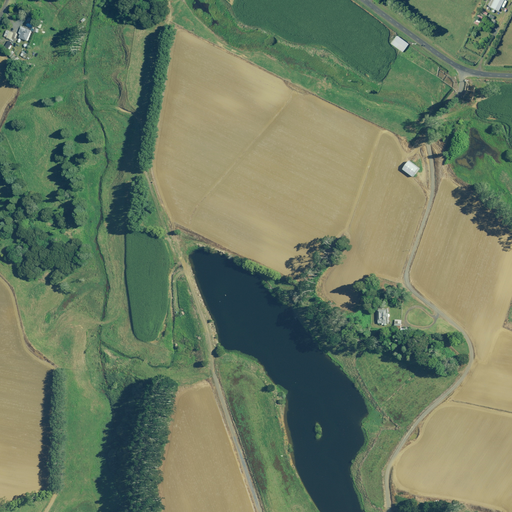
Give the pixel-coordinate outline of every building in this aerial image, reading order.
[(503,0),(490,0),(488,6),(498,11),(503,0)] [(27,29),(23,27),(20,33),(22,34),(21,38),(28,41),(32,30),(28,28),(27,29)] [(407,44),(396,36),(391,44),(402,52),(407,44)] [(17,57),(12,52),(9,54),(14,60),(17,57)] [(420,168),(410,161),(404,169),(414,176),(420,168)] [(387,313),(387,310),(379,310),(379,323),(389,323),(389,317),(390,313),(387,313)]
